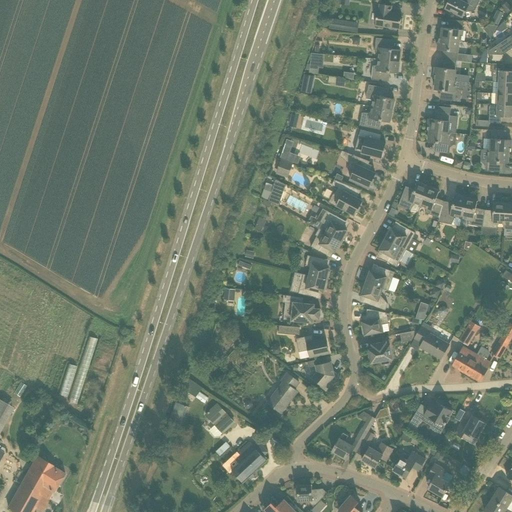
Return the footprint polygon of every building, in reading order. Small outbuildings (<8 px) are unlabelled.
[(480,0),(449,0),(446,8),(463,17),(466,9),(471,12),(475,10),(480,0)] [(501,7),(508,14),(511,9),(511,7),(507,2),(501,7)] [(391,13),(392,6),(380,4),(379,11),(378,11),(376,26),(400,29),(402,14),(391,13)] [(504,13),(497,10),(492,22),(498,25),(504,13)] [(354,32),(355,22),(331,18),(329,28),(354,32)] [(443,27),(442,38),(459,41),(461,42),(464,21),(451,20),(450,28),(444,28),(444,27),(443,27)] [(489,25),(484,29),(491,38),(498,26),(489,25)] [(511,48),(511,35),(490,50),(489,54),(490,54),(490,61),(503,62),(503,54),(511,48)] [(400,52),(400,49),(400,50),(391,49),(392,40),(376,38),(375,52),(380,52),(379,59),(399,62),(399,60),(400,60),(401,52),(400,52)] [(444,59),(457,61),(458,53),(459,41),(442,38),(439,38),(438,50),(445,51),(444,59)] [(487,63),(488,50),(485,49),(480,62),(487,63)] [(372,80),(387,81),(388,72),(397,73),(397,74),(398,72),(399,72),(400,64),(399,64),(399,62),(379,59),(378,66),(373,66),(372,80)] [(434,79),(437,79),(454,81),(457,61),(444,59),(443,68),(436,67),(434,79)] [(499,82),(511,82),(511,71),(504,71),(504,64),(492,64),(492,70),(493,76),(493,82),(499,82)] [(302,91),(313,93),(315,76),(304,74),(302,91)] [(336,86),(344,87),(345,79),(337,78),(336,86)] [(454,81),(437,79),(435,91),(436,91),(436,90),(443,91),(441,100),(461,102),(462,90),(456,87),(456,81),(454,81)] [(498,93),(511,94),(511,82),(499,82),(498,93)] [(392,109),(393,109),(395,101),(394,101),(394,98),(394,99),(385,97),(387,88),(369,85),(366,99),(373,100),(372,107),(392,111),(392,109)] [(511,105),(511,94),(498,93),(492,93),(492,104),(511,105)] [(489,123),(501,123),(502,117),(511,117),(511,105),(492,104),(491,104),(490,116),(489,116),(489,123)] [(390,121),(391,121),(393,113),(391,113),(392,111),(372,107),(371,113),(362,113),(360,125),(379,129),(380,120),(389,122),(389,123),(390,121)] [(320,118),(329,120),(331,110),(322,108),(320,118)] [(430,130),(448,132),(451,112),(438,111),(437,120),(429,119),(428,131),(430,131),(430,130)] [(360,129),(357,143),(364,145),(362,153),(382,158),(386,142),(380,141),(382,135),(360,129)] [(436,143),(435,152),(448,153),(449,144),(456,145),(457,133),(448,132),(430,130),(430,131),(429,142),(429,143),(429,142),(436,143)] [(492,130),(491,150),(508,151),(508,152),(511,152),(511,140),(504,140),(504,131),(492,130)] [(294,163),(297,155),(290,152),(283,150),(280,158),(294,163)] [(508,164),(508,152),(508,151),(491,150),(488,150),(487,171),(500,172),(500,163),(507,163),(507,164),(508,164)] [(354,172),(350,180),(369,188),(370,185),(372,186),(375,180),(373,179),(376,174),(370,171),(373,166),(369,164),(370,162),(353,155),(348,167),(354,172)] [(282,159),(279,166),(291,171),(293,163),(282,159)] [(456,159),(454,166),(461,169),(463,161),(456,159)] [(470,169),(471,165),(470,163),(465,161),(463,169),(468,170),(470,169)] [(341,182),(343,177),(337,174),(335,180),(336,180),(341,182)] [(276,180),(274,185),(269,200),(269,201),(279,207),(286,185),(276,180)] [(338,189),(331,202),(355,215),(356,213),(358,213),(361,208),(360,206),(362,201),(357,199),(362,190),(336,180),(333,186),(338,189)] [(428,187),(426,186),(427,185),(419,182),(419,183),(417,182),(416,183),(417,183),(414,191),(405,188),(398,206),(410,211),(418,212),(421,206),(428,187)] [(269,200),(274,185),(266,183),(261,198),(263,198),(269,200)] [(438,189),(430,186),(430,188),(428,187),(421,206),(427,208),(426,213),(439,218),(444,203),(436,200),(439,192),(440,192),(440,191),(438,191),(438,189)] [(464,197),(456,195),(456,196),(454,196),(453,205),(444,203),(439,218),(438,222),(452,225),(455,217),(462,218),(466,198),(464,198),(464,197)] [(482,227),(483,227),(485,212),(476,210),(477,201),(478,202),(478,201),(476,200),(476,199),(468,197),(468,199),(466,198),(462,218),(468,219),(467,224),(482,227)] [(272,203),(265,199),(263,204),(269,208),(272,203)] [(494,212),(485,212),(483,227),(482,237),(487,237),(490,235),(497,235),(498,223),(505,224),(506,204),(504,204),(504,202),(496,202),(496,203),(493,203),(493,204),(494,204),(494,212)] [(343,228),(346,221),(323,209),(317,219),(311,216),(308,223),(319,229),(343,242),(347,234),(345,233),(347,230),(343,228)] [(263,229),(266,218),(259,216),(257,228),(263,229)] [(407,250),(416,233),(400,224),(396,230),(392,228),(390,231),(388,231),(384,238),(407,250)] [(317,236),(311,247),(328,256),(331,250),(335,252),(337,248),(339,249),(343,242),(319,229),(316,235),(317,236)] [(381,259),(397,267),(407,250),(384,238),(380,246),(382,247),(380,250),(384,252),(381,259)] [(247,251),(246,257),(254,259),(255,253),(247,251)] [(450,262),(459,264),(460,256),(452,254),(450,262)] [(328,280),(330,272),(328,272),(329,268),(325,267),(326,260),(308,255),(306,264),(311,269),(309,276),(328,280)] [(240,261),(239,265),(250,270),(252,265),(240,261)] [(369,275),(367,274),(365,282),(383,289),(388,291),(395,272),(377,266),(375,273),(370,271),(369,275)] [(502,276),(511,282),(511,274),(506,270),(502,276)] [(299,293),(317,298),(318,291),(323,292),(324,288),(326,289),(328,280),(309,276),(303,274),(299,293)] [(389,289),(395,292),(400,279),(394,277),(389,289)] [(436,286),(442,289),(445,283),(439,280),(436,286)] [(364,303),(386,310),(388,304),(380,295),(383,289),(365,282),(362,290),(364,291),(362,295),(367,296),(364,303)] [(265,284),(264,291),(273,293),(274,285),(265,284)] [(434,287),(431,296),(438,298),(441,290),(434,287)] [(235,290),(227,289),(224,289),(223,300),(234,301),(235,290)] [(315,305),(294,302),(291,302),(291,303),(286,302),(284,319),(292,320),(313,323),(313,319),(320,319),(321,309),(314,308),(315,305)] [(448,312),(447,308),(444,306),(441,307),(439,311),(440,314),(443,316),(446,315),(448,312)] [(389,323),(387,313),(367,309),(366,316),(367,321),(363,322),(364,326),(362,326),(363,334),(365,334),(365,335),(382,331),(381,324),(389,323)] [(420,320),(413,318),(412,327),(418,328),(420,320)] [(472,321),(471,321),(460,339),(469,345),(480,327),(472,321)] [(424,322),(415,338),(423,342),(420,347),(441,359),(449,345),(429,333),(433,327),(424,322)] [(279,325),(279,333),(299,335),(300,327),(279,325)] [(412,340),(418,330),(400,334),(402,342),(412,340)] [(309,350),(311,357),(329,353),(326,338),(314,341),(312,335),(296,339),(299,352),(309,350)] [(89,336),(69,401),(78,404),(97,338),(89,336)] [(508,345),(500,340),(492,353),(501,358),(508,345)] [(370,354),(369,354),(369,359),(371,359),(372,363),(381,361),(382,365),(390,364),(390,360),(393,359),(390,345),(387,346),(386,342),(373,345),(373,349),(369,349),(370,354)] [(463,346),(453,365),(467,373),(477,354),(475,353),(463,346)] [(481,381),(491,362),(487,360),(490,354),(489,351),(482,347),(477,354),(467,373),(481,381)] [(321,364),(320,359),(308,362),(309,365),(311,367),(316,366),(317,372),(312,378),(325,388),(337,373),(336,374),(334,372),(331,362),(321,364)] [(69,363),(60,394),(69,397),(77,366),(69,363)] [(268,402),(281,412),(287,405),(286,404),(296,392),(297,392),(297,391),(294,389),(299,382),(288,373),(282,381),(284,383),(268,402)] [(200,392),(202,389),(203,388),(187,377),(186,377),(176,392),(184,397),(188,391),(197,397),(200,392)] [(21,383),(14,393),(19,397),(26,386),(21,383)] [(200,392),(197,397),(205,403),(208,398),(200,392)] [(175,402),(168,422),(182,427),(189,408),(175,402)] [(431,402),(422,419),(433,425),(431,428),(441,434),(450,418),(449,417),(453,411),(437,402),(436,405),(431,402)] [(0,435),(14,411),(0,403),(0,435)] [(206,415),(215,425),(223,433),(230,427),(229,425),(233,421),(218,404),(210,412),(209,411),(208,412),(208,413),(206,415)] [(376,418),(370,415),(362,427),(356,439),(362,443),(369,431),(375,420),(376,418)] [(414,416),(407,428),(415,432),(421,421),(414,416)] [(486,423),(473,416),(468,426),(462,422),(456,434),(464,439),(474,444),(477,439),(486,423)] [(362,443),(368,446),(374,434),(369,431),(362,443)] [(346,459),(352,449),(353,446),(345,442),(348,436),(343,433),(340,439),(333,451),(346,459)] [(232,470),(243,482),(249,477),(252,479),(255,476),(253,473),(267,460),(258,451),(263,447),(255,438),(238,454),(233,457),(239,463),(232,470)] [(447,449),(450,443),(444,440),(441,446),(447,449)] [(362,460),(375,467),(381,458),(387,461),(394,449),(382,442),(377,451),(370,447),(362,460)] [(447,456),(438,451),(434,457),(443,463),(447,456)] [(412,467),(419,471),(425,459),(413,452),(408,461),(401,457),(394,470),(406,477),(412,467)] [(42,511),(50,498),(55,490),(65,473),(37,456),(8,505),(19,511),(30,511),(34,506),(42,511)] [(452,475),(446,472),(446,471),(435,464),(428,475),(434,479),(429,488),(443,496),(450,484),(449,484),(453,478),(452,475)] [(313,490),(312,487),(312,485),(298,486),(298,489),(296,489),(296,497),(299,497),(299,501),(313,500),(317,504),(327,493),(323,489),(313,490)] [(511,511),(511,495),(500,487),(492,499),(511,511)] [(343,511),(362,511),(356,506),(360,501),(351,494),(339,508),(343,511)] [(272,502),(265,509),(267,511),(296,511),(284,499),(276,506),(272,502)] [(511,511),(492,499),(485,511),(486,511),(511,511)]
